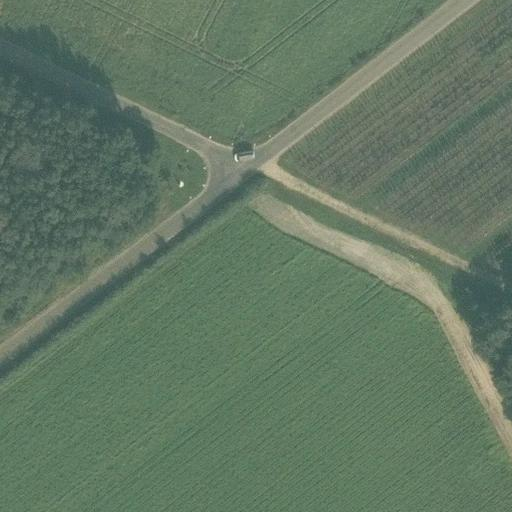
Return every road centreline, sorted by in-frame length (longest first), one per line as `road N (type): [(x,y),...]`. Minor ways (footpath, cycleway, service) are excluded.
road 1 (unclassified): [(0,359),(251,165)]
road 2 (track): [(511,294),(251,165)]
road 3 (unclassified): [(251,165),(0,43)]
road 4 (unclassified): [(251,165),(466,0)]
